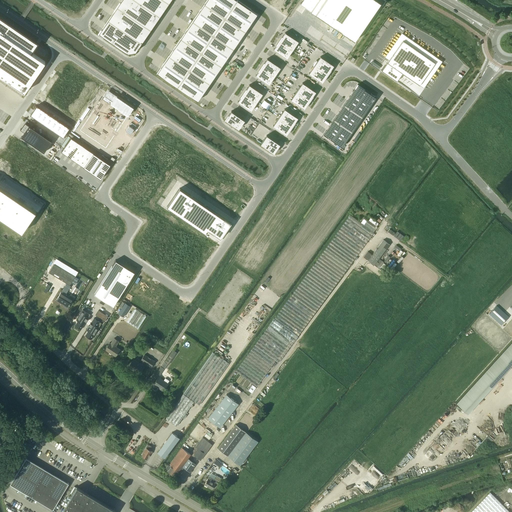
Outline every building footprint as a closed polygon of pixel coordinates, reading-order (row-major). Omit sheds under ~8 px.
[(136,0),(121,0),(117,6),(150,29),(160,16),(136,0)] [(165,0),(136,0),(160,16),(169,2),(165,0)] [(206,0),(205,3),(225,17),(236,0),(206,0)] [(237,0),(236,0),(225,17),(245,31),(257,14),(237,0)] [(317,0),(310,11),(333,26),(334,27),(354,41),(381,3),(376,0),(317,0)] [(204,4),(193,21),(213,34),(225,17),(205,3),(204,4)] [(117,6),(108,20),(141,43),(150,29),(117,6)] [(0,75),(24,92),(45,62),(31,52),(38,43),(0,16),(0,75)] [(225,17),(213,34),(233,48),(245,31),(225,17)] [(108,20),(99,33),(128,53),(135,51),(141,43),(108,20)] [(193,21),(181,38),(201,52),(213,34),(193,21)] [(285,32),(279,41),(293,50),(298,41),(285,32)] [(213,34),(201,52),(221,66),(233,48),(213,34)] [(181,38),(169,55),(189,69),(201,52),(181,38)] [(387,62),(381,70),(397,81),(402,73),(419,85),(435,62),(403,40),(389,60),(387,62)] [(279,41),(273,49),(286,58),(287,58),(293,50),(279,41)] [(201,52),(189,69),(209,83),(221,66),(201,52)] [(169,55),(157,73),(177,87),(189,69),(169,55)] [(320,56),(315,65),(328,74),(333,65),(320,56)] [(267,58),(261,67),(275,76),(280,67),(267,58)] [(315,65),(309,74),(321,82),(322,82),(327,75),(328,74),(315,65)] [(261,67),(255,76),(269,85),(269,84),(275,76),(261,67)] [(189,69),(177,87),(198,101),(209,83),(189,69)] [(302,83),(297,91),(310,100),(316,92),(302,83)] [(249,85),(243,93),(257,102),(262,94),(249,85)] [(357,85),(350,94),(369,107),(375,97),(357,85)] [(64,114),(74,101),(53,87),(44,101),(64,114)] [(108,90),(80,131),(106,148),(120,128),(134,107),(108,90)] [(297,91),(291,100),(304,109),(304,108),(310,100),(297,91)] [(243,93),(238,102),(251,111),(257,102),(243,93)] [(350,94),(344,104),(362,117),(369,107),(350,94)] [(344,104),(339,112),(357,124),(362,117),(344,104)] [(37,105),(30,115),(38,120),(44,110),(37,105)] [(285,109),(279,117),(292,126),(298,118),(285,109)] [(44,110),(38,120),(43,123),(49,114),(44,110)] [(231,111),(225,120),(239,129),(244,120),(231,111)] [(339,112),(333,119),(352,132),(357,124),(339,112)] [(49,114),(43,123),(48,127),(54,117),(49,114)] [(54,117),(48,127),(53,130),(59,121),(54,117)] [(279,117),(273,126),(286,135),(286,134),(292,126),(279,117)] [(333,119),(328,127),(347,139),(352,132),(333,119)] [(59,121),(53,130),(58,133),(64,124),(59,121)] [(25,123),(21,129),(26,133),(23,138),(44,152),(52,141),(30,126),(25,123)] [(64,124),(58,133),(63,137),(69,127),(64,124)] [(328,127),(323,134),(342,146),(347,139),(328,127)] [(267,135),(261,144),(274,153),(280,144),(267,135)] [(71,137),(61,152),(62,152),(63,153),(62,153),(63,153),(66,154),(65,155),(66,155),(76,141),(71,137)] [(76,141),(66,155),(67,156),(70,158),(80,144),(76,141)] [(80,144),(70,158),(71,159),(72,159),(74,161),(75,161),(85,147),(80,144)] [(85,147),(75,161),(76,162),(79,164),(89,150),(85,147)] [(89,150),(79,164),(80,165),(81,165),(83,167),(84,167),(93,153),(89,150)] [(93,153),(84,167),(84,168),(85,168),(88,170),(87,170),(88,170),(92,173),(93,173),(96,175),(96,176),(100,179),(103,175),(104,175),(103,175),(110,164),(103,159),(103,160),(102,159),(101,158),(98,156),(93,153)] [(65,179),(44,211),(61,222),(82,189),(65,179)] [(0,217),(22,232),(36,211),(0,186),(0,217)] [(180,188),(167,207),(205,232),(207,229),(214,233),(214,234),(220,238),(231,223),(224,218),(180,188)] [(66,245),(85,257),(102,232),(106,236),(116,221),(92,204),(66,245)] [(273,319),(236,371),(257,386),(275,361),(278,363),(337,283),(374,232),(377,227),(367,220),(364,225),(349,215),(273,319)] [(368,251),(364,257),(374,265),(376,262),(379,263),(377,266),(379,268),(384,262),(379,258),(389,244),(383,240),(372,254),(368,251)] [(54,264),(49,272),(66,283),(61,292),(66,294),(71,286),(70,285),(71,283),(75,285),(79,279),(75,276),(78,272),(56,258),(53,263),(54,264)] [(116,260),(94,294),(113,306),(135,272),(125,265),(123,268),(115,262),(116,260)] [(61,292),(56,300),(64,305),(64,306),(67,308),(72,301),(74,297),(71,295),(69,297),(61,292)] [(125,303),(118,314),(123,317),(130,306),(125,303)] [(496,306),(488,315),(500,326),(508,317),(496,306)] [(135,309),(127,322),(138,329),(146,316),(135,309)] [(75,325),(75,326),(81,330),(90,315),(83,310),(76,320),(78,321),(77,323),(83,326),(81,329),(75,325)] [(256,318),(251,324),(255,328),(261,321),(256,318)] [(85,335),(85,336),(91,339),(98,328),(101,324),(99,323),(99,322),(94,319),(86,330),(88,331),(87,333),(93,336),(91,339),(85,335)] [(109,342),(105,349),(115,356),(120,349),(115,346),(119,341),(114,338),(111,343),(109,342)] [(511,342),(457,403),(468,413),(511,365),(511,342)] [(173,350),(165,362),(169,365),(177,352),(173,350)] [(183,394),(166,419),(176,426),(194,401),(199,405),(229,364),(213,352),(183,394)] [(144,354),(141,360),(151,367),(154,361),(144,354)] [(133,359),(128,366),(139,373),(144,366),(133,359)] [(158,377),(154,384),(163,390),(168,383),(167,383),(169,381),(165,378),(164,381),(158,377)] [(251,384),(247,389),(252,393),(256,387),(251,384)] [(226,394),(208,418),(220,427),(238,404),(226,394)] [(258,441),(236,424),(218,448),(240,465),(258,441)] [(157,453),(164,458),(179,438),(172,432),(157,453)] [(202,437),(195,447),(205,454),(212,445),(202,437)] [(152,447),(148,444),(142,455),(147,458),(150,454),(152,452),(150,450),(152,447)] [(195,464),(187,459),(191,454),(182,447),(169,465),(168,464),(166,468),(169,470),(168,471),(175,477),(178,472),(180,473),(184,468),(189,472),(195,464)] [(194,456),(200,460),(205,454),(199,449),(194,456)] [(53,509),(69,483),(26,458),(10,484),(28,495),(29,495),(53,509)] [(216,476),(211,473),(209,476),(208,479),(204,485),(210,488),(212,489),(212,488),(216,482),(219,483),(221,479),(216,476)] [(72,494),(61,511),(113,511),(115,510),(77,487),(76,488),(75,487),(71,493),(72,494)] [(508,511),(491,494),(472,511),(508,511)]
